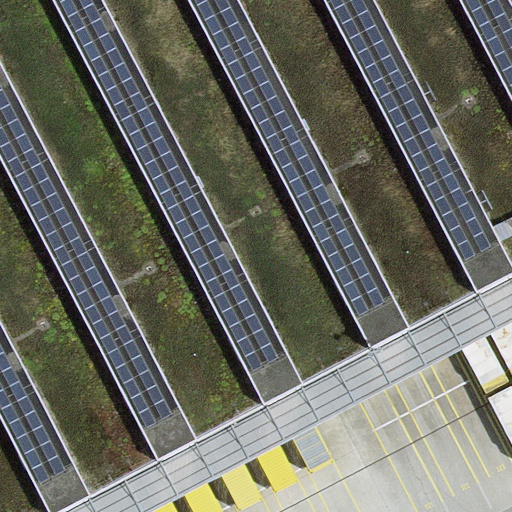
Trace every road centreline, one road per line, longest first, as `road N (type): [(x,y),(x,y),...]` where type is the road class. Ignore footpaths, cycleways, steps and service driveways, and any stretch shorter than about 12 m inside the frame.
road 1 (unknown): [(11,511),(511,192)]
road 2 (unknown): [(487,0),(0,270)]
road 3 (unknown): [(259,0),(0,127)]
